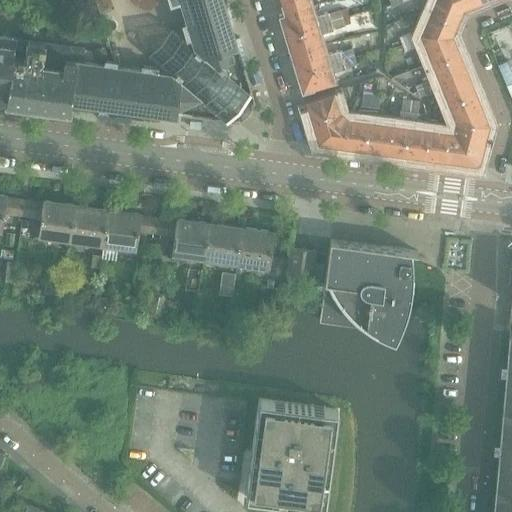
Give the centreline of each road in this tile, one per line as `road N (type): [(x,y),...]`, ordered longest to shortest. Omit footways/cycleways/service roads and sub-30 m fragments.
road 1 (residential): [(462,511),(486,204)]
road 2 (tertiary): [(0,139),(281,177)]
road 3 (residential): [(486,204),(498,127),(466,31),(472,19),(511,2)]
road 4 (tertiary): [(281,177),(486,204)]
road 5 (residential): [(281,177),(281,128),(241,0)]
road 6 (residential): [(0,429),(95,511)]
